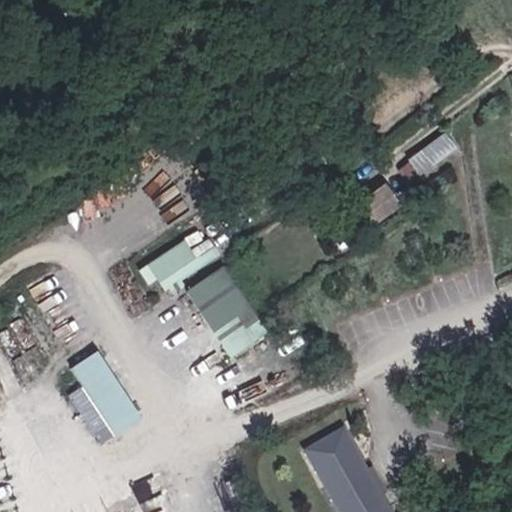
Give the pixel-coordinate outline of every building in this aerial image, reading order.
[(442,128),(400,170),(415,185),(457,142),(442,128)] [(386,180),(359,203),(376,222),(403,200),(386,180)] [(157,277),(166,290),(221,253),(209,236),(192,247),(185,237),(139,267),(149,282),(157,277)] [(187,287),(228,355),(267,332),(226,264),(187,287)] [(81,384),(68,392),(100,444),(142,418),(99,348),(69,366),(81,384)] [(305,444),(338,511),(394,511),(350,422),(305,444)]
